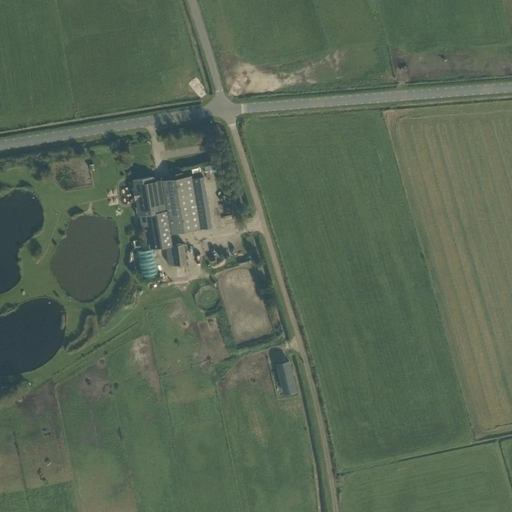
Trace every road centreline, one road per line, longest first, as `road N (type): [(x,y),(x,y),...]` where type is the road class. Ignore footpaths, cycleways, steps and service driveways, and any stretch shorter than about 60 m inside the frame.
road 1 (unclassified): [(334,511),(313,397),(225,109)]
road 2 (unclassified): [(511,87),(225,109)]
road 3 (unclassified): [(225,109),(0,145)]
